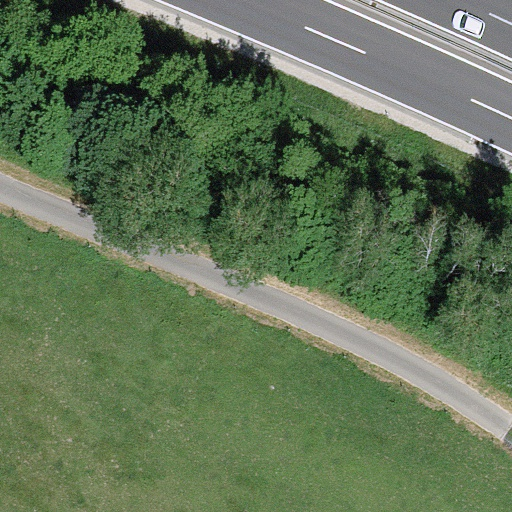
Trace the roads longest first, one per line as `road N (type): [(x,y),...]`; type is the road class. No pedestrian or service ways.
road 1 (track): [(0,168),(114,214),(511,418)]
road 2 (motorway): [(236,0),(511,119)]
